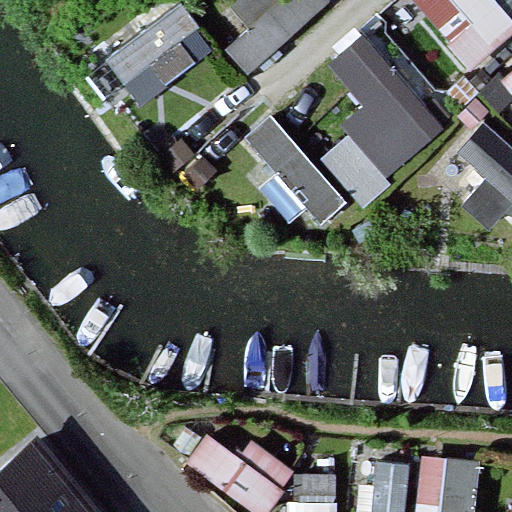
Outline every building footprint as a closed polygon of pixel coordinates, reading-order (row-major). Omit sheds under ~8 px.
[(184,0),(180,0),(107,55),(124,77),(149,59),(166,81),(205,51),(188,28),(195,22),(199,20),(184,0)] [(252,22),(228,43),(248,66),(323,0),(235,0),(234,2),(252,22)] [(511,18),(496,0),(420,0),(471,60),(511,25),(511,18)] [(364,32),(339,53),(394,115),(370,136),(396,164),(444,122),(364,32)] [(511,66),(502,74),(511,86),(511,66)] [(464,73),(448,87),(462,102),(478,88),(464,73)] [(476,95),(460,112),(472,124),(489,107),(476,95)] [(270,112),(248,131),(322,215),(344,196),(270,112)] [(490,172),(467,199),(489,219),(511,192),(511,142),(484,118),(460,146),(490,172)] [(182,136),(163,151),(173,164),(192,149),(182,136)] [(202,154),(186,171),(198,183),(214,166),(210,162),(202,154)] [(369,168),(351,187),(364,199),(382,179),(369,168)] [(186,424),(173,442),(180,448),(193,430),(186,424)] [(208,429),(187,456),(261,511),(263,511),(295,468),(253,436),(239,452),(208,429)] [(106,511),(39,430),(0,461),(0,511),(106,511)] [(473,511),(479,456),(423,451),(417,511),(473,511)] [(404,511),(409,459),(380,456),(378,483),(361,481),(358,511),(404,511)] [(296,499),(290,499),(289,511),(337,511),(338,498),(335,498),(335,471),(296,470),(296,499)]
